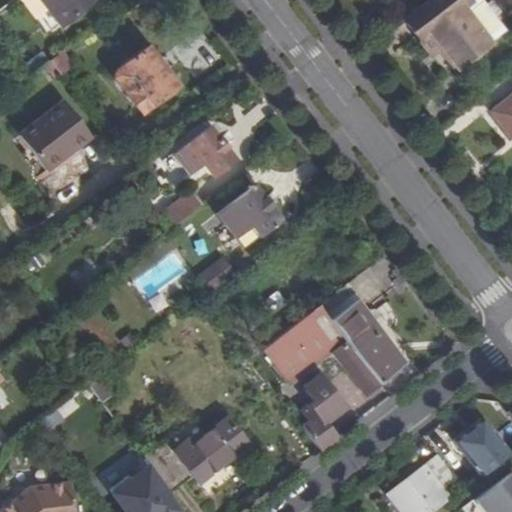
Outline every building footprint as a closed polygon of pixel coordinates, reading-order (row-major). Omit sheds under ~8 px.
[(35,0),(57,30),(91,4),(87,0),(35,0)] [(427,35),(456,73),(488,48),(459,10),(466,4),(462,0),(430,0),(400,23),(415,43),(427,35)] [(466,4),(459,10),(488,48),(495,43),(466,4)] [(427,35),(415,43),(445,81),(456,73),(427,35)] [(105,72),(134,109),(168,83),(140,45),(105,72)] [(40,69),(46,65),(38,54),(26,63),(29,67),(25,70),(30,77),(40,69)] [(58,55),(46,65),(56,77),(68,68),(58,55)] [(46,65),(40,69),(50,82),(56,77),(46,65)] [(511,96),(489,115),(509,142),(511,139),(511,96)] [(60,104),(16,137),(43,174),(87,140),(60,104)] [(217,143),(207,130),(161,164),(169,174),(179,166),(188,178),(201,168),(210,180),(232,163),(224,151),(226,149),(219,141),(217,143)] [(276,220),(268,209),(269,207),(262,197),(260,199),(250,186),(229,203),(255,238),(276,220)] [(163,214),(173,228),(194,212),(184,198),(163,214)] [(211,267),(223,282),(247,264),(235,249),(211,267)] [(343,288),(319,306),(325,316),(349,297),(343,288)] [(351,354),(374,383),(381,378),(385,382),(394,375),(390,371),(398,365),(349,297),(325,316),(351,354)] [(325,316),(319,306),(260,352),(285,386),(330,354),(359,395),(374,383),(351,354),(325,316)] [(305,424),(298,429),(316,453),(332,441),(322,427),(341,411),(327,393),(317,378),(300,390),(311,404),(299,414),(305,424)] [(92,412),(103,404),(87,381),(76,389),(45,413),(53,424),(84,401),(92,412)] [(164,491),(165,492),(186,476),(193,485),(245,445),(223,418),(190,444),(187,440),(169,453),(158,440),(138,454),(142,459),(164,491)] [(452,444),(478,477),(507,455),(482,421),(452,444)] [(396,511),(431,511),(447,501),(439,490),(453,479),(435,457),(427,463),(432,468),(428,472),(424,473),(420,468),(385,496),(396,511)] [(133,511),(164,491),(142,459),(112,479),(115,483),(104,491),(119,511),(128,505),(133,511)] [(432,468),(427,463),(420,468),(424,473),(428,472),(432,468)] [(476,511),(511,511),(511,480),(508,475),(470,504),(476,511)] [(25,490),(0,510),(0,511),(71,511),(67,484),(25,490)]
